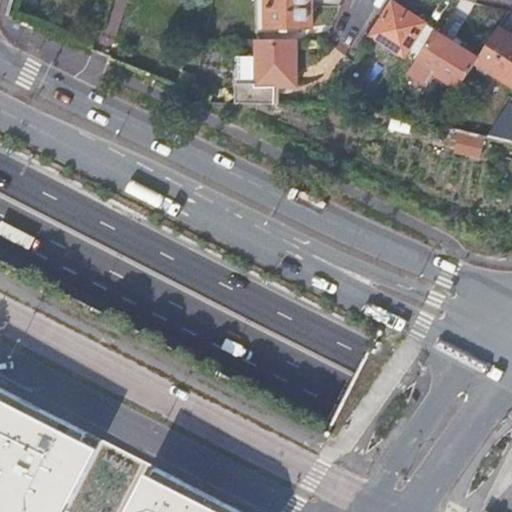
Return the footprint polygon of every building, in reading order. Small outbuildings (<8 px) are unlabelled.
[(310,0),(265,0),(266,28),(311,28),(310,0)] [(393,4),(372,36),(415,64),(435,32),(436,31),(393,4)] [(478,59),(476,63),(511,86),(511,37),(498,29),(478,59)] [(426,84),(433,74),(458,90),(476,63),(478,59),(435,32),(415,64),(409,73),(426,84)] [(165,53),(128,38),(119,61),(156,76),(165,53)] [(297,41),(257,41),(256,59),(237,59),(236,103),(275,104),(275,88),(296,88),(297,41)] [(195,90),(197,77),(185,74),(182,86),(195,90)] [(506,141),(511,142),(511,106),(509,104),(488,136),(506,141)] [(488,136),(468,131),(463,149),(502,159),(506,141),(488,136)] [(0,511),(69,511),(105,444),(0,390),(0,511)] [(237,511),(154,469),(131,511),(237,511)]
